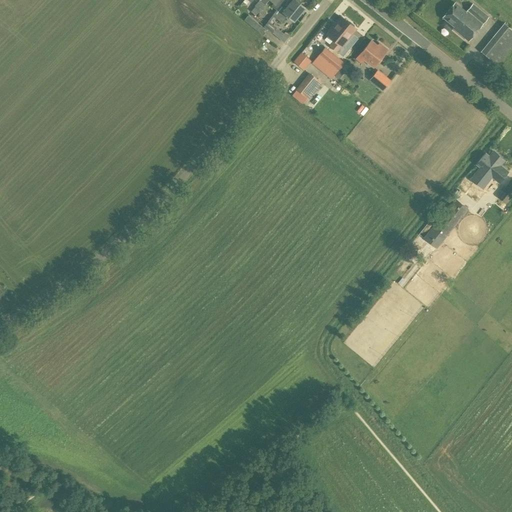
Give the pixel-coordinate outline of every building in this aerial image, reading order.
[(258,0),(254,6),(255,6),(251,11),(256,15),(260,10),(261,11),(266,5),(265,4),(268,0),(271,0),(275,3),(276,0),(258,0)] [(294,20),(304,7),(299,3),(300,2),(299,0),(287,0),(285,4),(287,6),(285,9),(280,5),(272,15),(281,22),(287,15),(294,20)] [(466,12),(454,3),(443,17),(454,27),(453,28),(468,40),(488,17),(472,4),(466,12)] [(255,29),(259,24),(248,15),(244,20),(255,29)] [(336,52),(341,46),(355,28),(342,17),(334,26),(333,25),(329,30),(330,31),(327,35),(334,40),(329,46),(336,52)] [(272,33),(277,28),(268,20),(263,26),(272,33)] [(497,65),(511,46),(511,29),(504,23),(481,51),(497,65)] [(377,46),(371,41),(356,58),(362,62),(364,59),(373,67),(387,50),(379,43),(377,46)] [(304,70),(316,55),(306,46),(293,62),(304,70)] [(331,79),(344,63),(325,47),(311,63),(331,79)] [(382,91),(391,80),(378,69),(369,80),(382,91)] [(320,81),(310,74),(297,89),(307,97),(320,81)] [(488,180),(503,159),(494,152),(478,172),(488,180)] [(475,205),(486,191),(471,179),(460,193),(455,199),(423,238),(437,249),(468,209),(459,202),(464,196),(475,205)] [(506,204),(511,196),(511,185),(508,183),(497,196),(506,204)]
